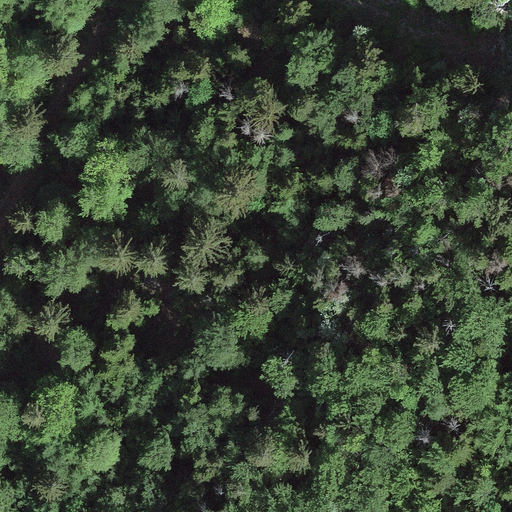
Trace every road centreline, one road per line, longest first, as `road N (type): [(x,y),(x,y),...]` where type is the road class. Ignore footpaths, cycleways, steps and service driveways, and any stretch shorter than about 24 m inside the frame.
road 1 (track): [(0,238),(85,66)]
road 2 (track): [(449,511),(511,342)]
